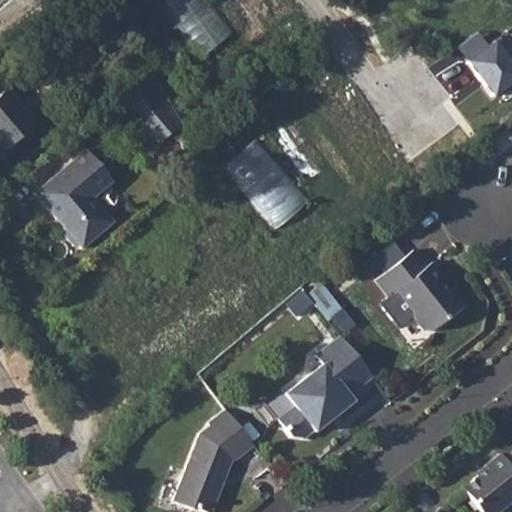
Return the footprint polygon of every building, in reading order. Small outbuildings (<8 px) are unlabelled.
[(158,0),(201,58),(235,33),(211,0),(158,0)] [(110,10),(95,19),(106,38),(121,28),(120,27),(110,10)] [(476,34),(456,48),(491,98),(511,83),(511,65),(495,41),(485,47),(476,34)] [(121,101),(126,108),(145,91),(178,129),(182,126),(150,76),(121,101)] [(145,91),(126,108),(159,146),(178,129),(145,91)] [(0,154),(11,146),(32,129),(4,94),(0,97),(0,154)] [(277,229),(311,201),(260,138),(225,166),(277,229)] [(11,146),(0,154),(0,158),(13,149),(11,146)] [(84,153),(33,196),(68,237),(67,242),(74,249),(79,250),(80,252),(112,225),(91,201),(110,184),(84,153)] [(388,298),(396,293),(411,313),(411,317),(422,331),(428,332),(460,306),(449,292),(445,290),(439,283),(441,282),(445,279),(432,262),(426,266),(413,250),(374,280),(388,298)] [(449,292),(441,282),(439,283),(445,290),(449,292)] [(370,377),(338,335),(313,356),(320,364),(282,395),(291,406),(274,420),(288,437),(301,438),(311,431),(312,432),(352,401),(347,395),(370,377)] [(192,510),(193,507),(205,511),(209,511),(217,493),(215,488),(217,481),(221,483),(231,460),(234,460),(252,446),(224,410),(207,424),(208,425),(198,434),(171,501),(192,510)] [(511,449),(501,459),(497,454),(482,465),(484,468),(459,489),(477,511),(495,511),(511,498),(511,449)]
